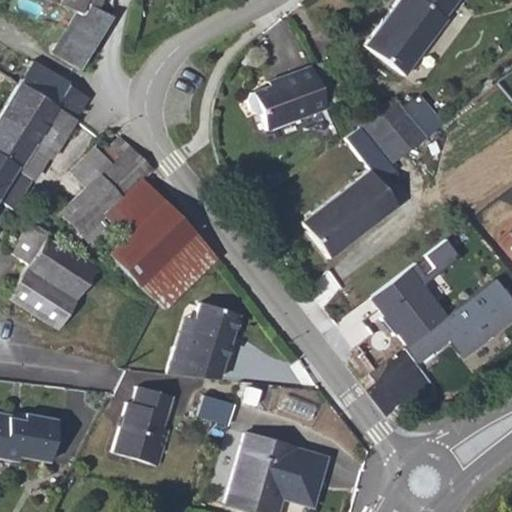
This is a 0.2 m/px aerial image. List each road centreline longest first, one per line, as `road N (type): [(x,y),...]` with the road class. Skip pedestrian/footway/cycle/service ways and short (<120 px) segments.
road 1 (residential): [(400,456),(147,133),(144,112)]
road 2 (residential): [(144,112),(163,60),(264,0)]
road 3 (residential): [(144,112),(119,92),(110,51),(125,0)]
